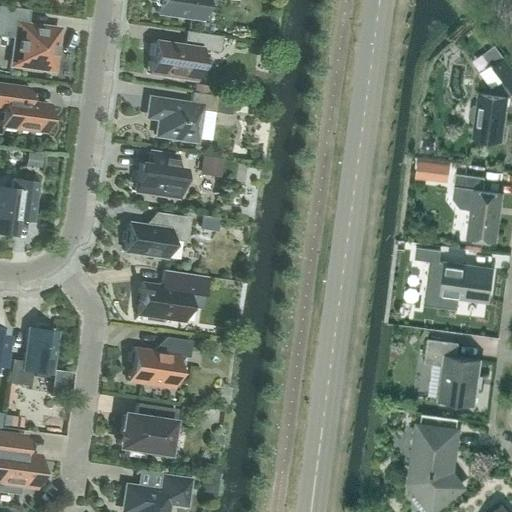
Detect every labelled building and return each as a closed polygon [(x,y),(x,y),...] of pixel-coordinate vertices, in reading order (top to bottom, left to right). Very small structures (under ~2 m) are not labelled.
[(212,4),(212,0),(151,0),(151,1),(154,5),(156,5),(155,11),(199,17),(201,2),(212,4)] [(24,24),(26,9),(0,5),(0,35),(12,37),(8,64),(34,68),(35,63),(50,65),(52,53),(56,29),(24,24)] [(217,51),(219,36),(183,30),(181,48),(173,47),(173,43),(152,40),(147,73),(193,80),(198,48),(217,51)] [(510,91),(511,89),(511,70),(504,59),(493,67),(490,64),(480,72),(491,87),(493,87),(492,95),(478,93),(476,106),(473,106),(469,109),(468,117),(471,121),(474,121),(472,136),(501,140),(507,97),(504,96),(505,91),(508,88),(510,91)] [(24,101),(26,87),(0,83),(0,106),(1,107),(0,115),(0,125),(42,131),(46,104),(24,101)] [(147,97),(145,112),(157,114),(154,135),(193,141),(194,137),(207,140),(212,111),(227,114),(230,98),(189,91),(188,100),(187,103),(147,97)] [(173,167),(175,155),(146,151),(144,163),(138,162),(137,170),(134,170),(131,190),(176,196),(177,189),(181,187),(184,185),(185,181),(183,178),(179,176),(180,168),(173,167)] [(218,172),(220,157),(201,155),(199,169),(218,172)] [(455,173),(453,187),(455,187),(454,197),(461,207),(470,208),(466,237),(467,237),(495,241),(502,193),(482,190),(484,177),(455,173)] [(30,220),(35,182),(9,179),(8,188),(0,187),(0,232),(14,234),(16,218),(19,215),(20,212),(29,214),(29,220),(30,220)] [(184,241),(187,217),(153,212),(151,226),(126,223),(125,230),(122,232),(121,241),(123,243),(122,250),(162,256),(165,239),(184,241)] [(214,228),(216,217),(197,214),(195,225),(214,228)] [(439,262),(440,249),(416,246),(414,258),(439,262)] [(487,301),(491,268),(445,262),(440,295),(487,301)] [(198,308),(203,276),(161,269),(159,285),(139,282),(138,288),(137,287),(136,292),(138,292),(134,314),(180,321),(182,306),(198,308)] [(45,330),(45,327),(34,325),(34,328),(25,327),(21,360),(9,359),(6,382),(27,385),(29,370),(47,373),(53,331),(45,330)] [(185,357),(188,340),(163,336),(161,352),(130,347),(130,350),(127,352),(126,360),(128,363),(125,380),(169,387),(174,355),(185,357)] [(427,338),(424,363),(432,364),(428,396),(438,397),(438,400),(473,404),(479,360),(456,357),(458,343),(427,338)] [(171,423),(174,409),(134,403),(132,416),(121,414),(118,430),(117,430),(117,431),(118,432),(117,439),(116,439),(116,440),(117,440),(116,444),(144,449),(143,454),(166,457),(169,439),(164,438),(166,423),(171,423)] [(451,467),(455,431),(418,426),(410,483),(418,493),(412,498),(422,511),(428,507),(431,510),(461,487),(451,473),(449,474),(446,471),(451,467)] [(0,491),(16,493),(17,486),(32,488),(37,454),(29,453),(20,452),(22,441),(23,435),(22,435),(13,433),(9,433),(1,432),(0,431),(0,491)] [(182,505),(186,479),(160,475),(158,490),(123,485),(120,504),(131,506),(129,511),(163,511),(165,503),(182,505)]
